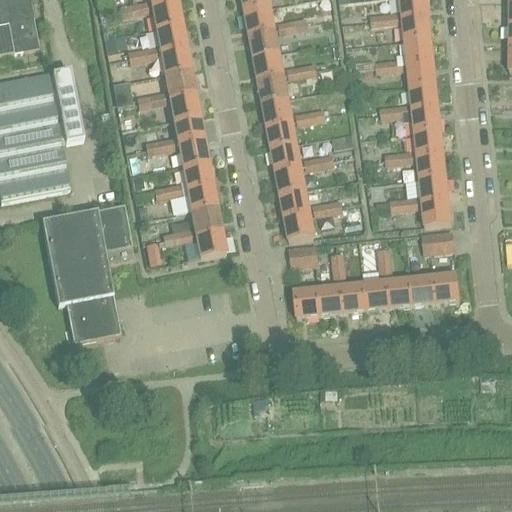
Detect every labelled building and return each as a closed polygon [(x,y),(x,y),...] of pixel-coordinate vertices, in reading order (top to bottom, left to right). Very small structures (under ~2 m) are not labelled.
[(17,0),(3,3),(1,0),(0,0),(0,61),(39,55),(28,0),(17,0)] [(148,0),(150,6),(151,13),(177,8),(175,0),(148,0)] [(241,0),(245,18),(271,13),(268,0),(241,0)] [(412,0),(400,1),(402,24),(428,21),(426,0),(412,0)] [(150,6),(134,9),(136,21),(152,18),(151,13),(150,6)] [(152,18),(155,35),(181,30),(177,8),(151,13),(152,18)] [(121,24),(136,21),(134,9),(118,12),(121,24)] [(245,18),(249,41),(275,36),(271,13),(245,18)] [(398,18),(384,20),(385,32),(400,30),(398,18)] [(384,20),(370,21),(371,33),(385,32),(384,20)] [(431,44),(428,21),(402,24),(405,47),(431,44)] [(305,24),(291,26),(294,38),(308,35),(305,24)] [(277,29),(280,41),(294,38),(291,26),(277,29)] [(155,35),(159,52),(160,58),(186,53),(181,30),(155,35)] [(279,59),(275,36),(249,41),(254,63),(279,59)] [(433,67),(431,44),(405,47),(407,70),(433,67)] [(159,52),(143,55),(145,67),(161,64),(160,58),(159,52)] [(161,64),(164,81),(190,76),(186,53),(160,58),(161,64)] [(129,70),(145,67),(143,55),(127,58),(129,70)] [(284,81),(279,59),(254,63),(258,86),(284,81)] [(404,65),(389,66),(390,79),(405,77),(404,65)] [(374,68),(375,69),(375,74),(376,80),(390,79),(389,66),(374,68)] [(407,70),(410,93),(436,90),(433,67),(407,70)] [(314,69),(300,72),(303,84),(316,81),(314,69)] [(303,84),(300,72),(287,75),(289,86),(303,84)] [(122,75),(123,90),(134,89),(133,74),(122,75)] [(70,75),(0,88),(0,205),(0,207),(70,194),(61,149),(84,145),(70,75)] [(164,81),(167,97),(168,103),(194,98),(190,76),(164,81)] [(258,86),(263,109),(288,104),(284,81),(258,86)] [(410,93),(412,116),(438,113),(436,90),(410,93)] [(167,97),(151,100),(154,112),(169,109),(168,103),(167,97)] [(169,109),(173,126),(199,121),(194,98),(168,103),(169,109)] [(130,117),(154,112),(151,100),(135,103),(136,104),(127,106),(130,117)] [(263,109),(267,131),(292,126),(288,104),(263,109)] [(414,128),(415,139),(441,136),(438,113),(412,116),(409,116),(408,110),(394,112),(395,124),(403,123),(404,129),(414,128)] [(381,126),(395,124),(394,112),(379,114),(381,126)] [(323,114),(309,117),(311,129),(326,126),(323,114)] [(309,117),(295,120),(297,132),(311,129),(309,117)] [(173,126),(176,143),(177,149),(203,144),(199,121),(173,126)] [(267,131),(271,154),(297,149),(292,126),(267,131)] [(415,139),(417,162),(443,159),(441,136),(415,139)] [(332,144),(334,154),(354,152),(352,139),(332,144)] [(176,143),(160,146),(162,158),(178,155),(177,149),(176,143)] [(178,155),(181,171),(207,166),(203,144),(177,149),(178,155)] [(160,146),(144,149),(135,151),(136,156),(145,154),(147,161),(162,158),(160,146)] [(271,154),(276,177),(301,172),(297,149),(271,154)] [(413,157),(399,158),(400,170),(414,169),(413,157)] [(399,158),(385,160),(386,172),(400,170),(399,158)] [(417,162),(420,185),(446,182),(443,159),(417,162)] [(332,160),(318,163),(320,175),(334,172),(334,171),(344,169),(343,164),(333,166),(332,160)] [(318,163),(304,166),(306,178),(320,175),(318,163)] [(181,171),(185,188),(186,194),(212,189),(207,166),(181,171)] [(276,177),(280,199),(305,194),(301,172),(276,177)] [(131,182),(133,194),(144,192),(141,180),(131,182)] [(420,185),(422,208),(448,205),(446,182),(420,185)] [(185,188),(169,191),(171,203),(187,200),(186,194),(185,188)] [(187,200),(190,217),(216,212),(212,189),(186,194),(187,200)] [(155,206),(171,203),(169,191),(153,194),(155,206)] [(280,199),(284,222),(310,217),(305,194),(280,199)] [(418,203),(404,205),(405,216),(419,215),(418,203)] [(404,205),(389,206),(390,218),(405,216),(404,205)] [(451,229),(448,205),(422,208),(425,232),(451,229)] [(341,206),(327,208),(329,220),(343,217),(341,206)] [(327,208),(313,211),(315,223),(329,220),(327,208)] [(113,300),(107,270),(105,257),(131,252),(123,211),(40,227),(57,312),(65,310),(73,349),(121,340),(113,300)] [(148,224),(146,211),(138,213),(140,225),(148,224)] [(190,217),(193,234),(194,239),(221,234),(216,212),(190,217)] [(314,241),(310,217),(284,222),(289,246),(314,241)] [(177,236),(179,249),(193,246),(191,233),(177,236)] [(199,263),(225,258),(221,234),(194,239),(199,263)] [(179,249),(177,236),(162,239),(164,246),(158,247),(159,252),(179,249)] [(452,237),(421,240),(423,261),(454,258),(452,237)] [(156,248),(145,250),(149,271),(161,269),(156,248)] [(290,275),(291,275),(318,273),(316,251),(288,253),(290,275)] [(134,265),(131,252),(105,257),(107,270),(134,265)] [(391,270),(390,255),(377,256),(378,271),(391,270)] [(345,274),(343,260),(331,261),(332,275),(345,274)] [(392,284),(391,270),(378,271),(380,285),(392,284)] [(346,288),(345,274),(332,275),(333,289),(346,288)] [(456,280),(432,282),(435,308),(459,305),(456,280)] [(432,282),(409,285),(412,310),(435,308),(432,282)] [(409,285),(386,287),(389,313),(412,310),(409,285)] [(386,287),(363,290),(366,315),(389,313),(386,287)] [(363,290),(341,292),(343,318),(366,315),(363,290)] [(341,292),(318,294),(321,320),(343,318),(341,292)] [(318,294),(294,297),(296,323),(321,320),(318,294)]
